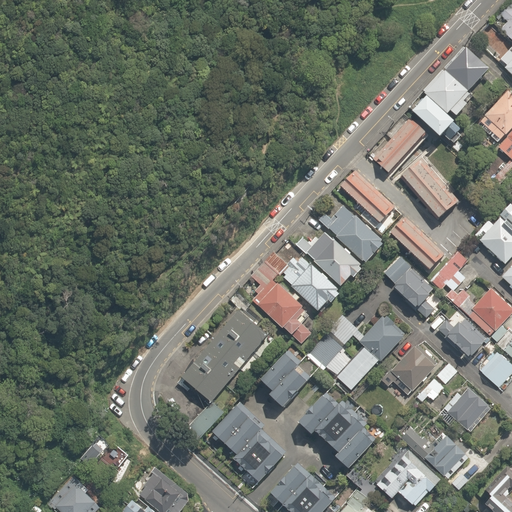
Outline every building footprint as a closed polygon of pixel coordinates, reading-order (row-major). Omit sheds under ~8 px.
[(511,39),(511,0),(508,0),(497,12),(508,22),(501,30),(511,39)] [(446,71),(469,92),(490,69),(467,48),(466,49),(464,47),(445,68),(447,70),(446,71)] [(508,66),(505,69),(511,74),(511,47),(501,59),(508,66)] [(426,92),(425,93),(448,115),(452,111),(457,116),(468,104),(465,102),(470,96),(471,97),(472,96),(468,93),(469,92),(446,71),(445,72),(443,70),(424,90),(426,92)] [(511,129),(511,94),(508,91),(485,116),(486,117),(481,122),(485,125),(482,128),(490,135),(493,132),(494,134),(492,137),(498,143),(506,135),(507,136),(511,129)] [(419,105),(413,112),(441,137),(444,134),(454,144),(462,136),(458,132),(461,130),(455,123),(456,122),(428,97),(425,99),(423,99),(419,103),(419,105)] [(411,118),(373,159),(390,173),(427,133),(411,118)] [(511,132),(507,137),(508,138),(499,148),(511,159),(511,132)] [(423,158),(403,175),(440,218),(460,201),(423,158)] [(511,159),(490,182),(497,188),(511,172),(511,159)] [(396,207),(356,170),(341,186),(381,223),(396,207)] [(481,240),(480,241),(506,265),(511,258),(511,204),(501,216),(502,217),(494,226),(489,221),(476,236),(481,240)] [(337,236),(336,237),(363,262),(364,261),(367,263),(384,244),(382,242),(383,240),(372,230),(373,230),(367,225),(366,225),(356,216),(355,217),(344,206),(332,220),(326,214),(320,221),(329,230),(330,229),(337,236)] [(406,217),(391,233),(431,270),(446,254),(406,217)] [(315,260),(314,261),(341,286),(352,275),(355,278),(362,269),(360,267),(362,265),(351,254),(352,253),(346,248),(345,249),(335,239),(334,240),(326,232),(319,239),(317,237),(310,244),(303,238),(297,245),(307,255),(308,253),(315,260)] [(266,263),(278,275),(280,277),(284,273),(290,267),(288,265),(275,252),(266,263)] [(469,261),(458,252),(431,282),(441,291),(447,285),(459,271),(469,261)] [(385,273),(396,284),(412,268),(401,257),(385,273)] [(294,258),(288,265),(290,267),(284,273),(286,275),(284,277),(293,286),(292,287),(319,312),(329,301),(332,303),(340,294),(337,292),(339,290),(328,279),(329,278),(323,273),(322,274),(312,265),(311,266),(303,258),(299,262),(294,258)] [(259,295),(273,280),(278,275),(266,263),(252,277),(261,285),(255,291),(259,295)] [(511,266),(502,277),(511,285),(510,287),(511,288),(511,266)] [(434,289),(412,268),(395,287),(417,308),(416,308),(427,318),(435,310),(426,301),(431,295),(429,294),(434,289)] [(447,285),(452,290),(454,291),(466,278),(459,271),(447,285)] [(259,295),(253,301),(284,329),(285,328),(302,344),(313,334),(302,324),(310,316),(305,312),(306,311),(303,308),(304,307),(297,301),(300,298),(296,294),(293,297),(279,283),(278,284),(273,280),(259,295)] [(495,330),(496,331),(511,314),(511,307),(511,308),(511,307),(511,306),(508,303),(508,304),(505,302),(506,301),(502,298),(499,296),(500,295),(496,292),(495,292),(492,289),(473,310),(475,311),(469,316),(490,336),(495,330)] [(454,291),(452,290),(447,296),(460,308),(470,296),(464,290),(459,295),(454,291)] [(183,378),(213,401),(269,335),(239,310),(183,378)] [(383,316),(360,342),(366,347),(380,360),(381,362),(405,337),(404,336),(406,334),(395,324),(387,316),(386,318),(383,316)] [(447,320),(438,329),(470,359),(486,342),(485,341),(487,339),(466,319),(461,323),(460,322),(455,327),(447,320)] [(509,331),(503,326),(492,337),(498,343),(509,331)] [(323,372),(344,348),(326,332),(305,356),(323,372)] [(415,347),(392,371),(391,370),(382,380),(389,386),(394,381),(408,394),(412,390),(413,392),(423,381),(424,382),(428,378),(427,377),(437,367),(436,366),(438,363),(432,357),(433,355),(427,350),(425,352),(418,345),(416,348),(415,347)] [(380,360),(366,347),(338,377),(352,390),(380,360)] [(274,391),(270,395),(284,408),(292,399),(293,400),(300,393),(298,391),(312,377),(299,365),(302,362),(289,350),(261,379),(274,391)] [(483,373),(500,388),(507,380),(508,381),(510,378),(509,377),(511,374),(511,364),(507,360),(507,359),(504,356),(503,357),(501,354),(500,355),(498,353),(481,371),(483,373)] [(446,385),(458,372),(449,363),(437,376),(446,385)] [(445,388),(435,379),(418,397),(423,402),(429,395),(431,397),(436,393),(439,396),(445,388)] [(489,407),(490,406),(469,388),(462,396),(458,393),(438,416),(451,426),(456,420),(468,431),(469,430),(471,432),(491,409),(489,407)] [(312,433),(316,430),(340,453),(336,456),(350,469),(374,443),(374,442),(377,439),(365,427),(368,424),(343,400),(340,404),(328,392),(314,406),(313,406),(307,412),(308,413),(300,422),(312,433)] [(225,413),(213,401),(187,427),(200,439),(225,413)] [(238,455),(234,459),(260,482),(288,452),(263,429),(266,425),(241,402),(213,432),(238,455)] [(427,459),(445,477),(445,476),(449,479),(469,458),(466,455),(467,454),(447,436),(443,433),(437,439),(429,432),(422,439),(411,428),(402,439),(425,460),(427,459)] [(92,447),(120,470),(131,457),(103,434),(92,447)] [(377,485),(393,499),(399,492),(413,505),(414,504),(416,506),(430,492),(442,480),(410,450),(409,451),(407,450),(408,449),(404,445),(395,455),(398,458),(375,481),(378,484),(377,485)] [(280,484),(271,492),(292,511),(324,511),(329,506),(334,502),(333,501),(337,498),(299,463),(286,477),(285,476),(279,483),(280,484)] [(492,497),(486,504),(494,511),(511,511),(511,502),(506,497),(511,491),(511,470),(508,466),(486,490),(491,494),(490,495),(492,497)] [(146,487),(140,495),(146,499),(145,500),(160,511),(181,511),(190,502),(190,493),(156,467),(152,472),(154,474),(144,485),(146,487)] [(349,504),(341,511),(374,511),(377,510),(367,502),(379,488),(360,473),(352,481),(363,490),(360,492),(358,490),(347,504),(349,504)] [(470,480),(462,474),(453,484),(460,490),(470,480)] [(56,510),(57,508),(61,511),(96,511),(101,508),(96,503),(97,503),(86,493),(89,490),(74,476),(48,504),(52,508),(53,507),(56,510)] [(155,511),(149,506),(145,510),(134,500),(124,511),(123,511),(155,511)]
